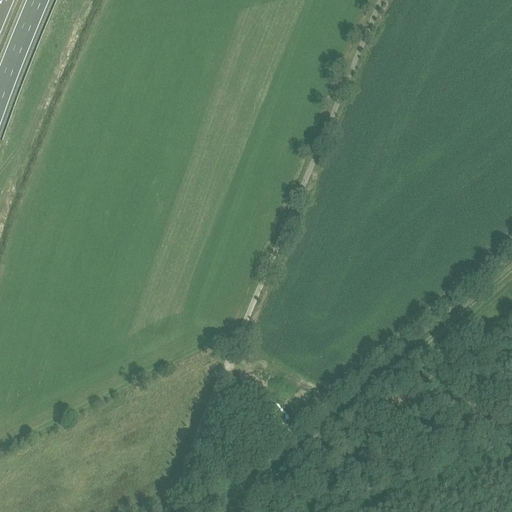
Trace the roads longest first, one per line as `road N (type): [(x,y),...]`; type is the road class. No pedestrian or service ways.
road 1 (track): [(224,511),(511,265)]
road 2 (unclassified): [(243,325),(379,0)]
road 3 (track): [(165,511),(243,325)]
